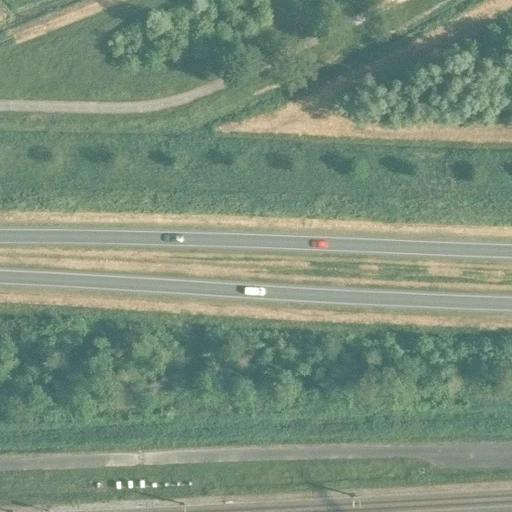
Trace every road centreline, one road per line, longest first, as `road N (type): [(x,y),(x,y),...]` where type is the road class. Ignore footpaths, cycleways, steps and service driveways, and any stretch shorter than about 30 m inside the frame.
road 1 (trunk): [(0,282),(511,305)]
road 2 (trunk): [(511,254),(0,241)]
